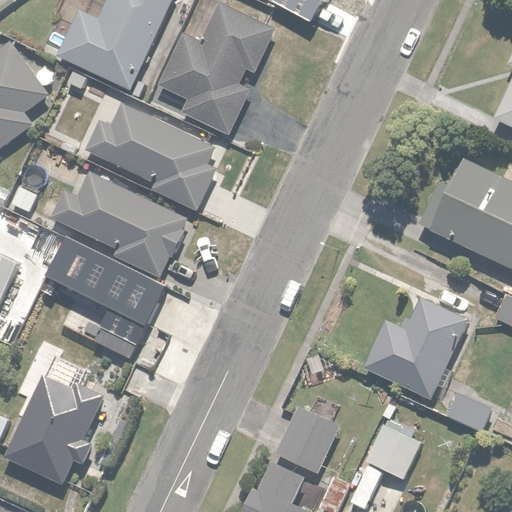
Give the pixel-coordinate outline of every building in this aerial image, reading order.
[(140,93),(180,0),(113,0),(107,15),(84,5),(61,58),(140,93)] [(279,8),(260,0),(233,0),(225,19),(266,37),(279,8)] [(327,0),(277,0),(318,19),(327,0)] [(0,152),(40,128),(32,116),(56,101),(18,39),(0,49),(0,152)] [(511,62),(511,63),(511,86),(499,117),(511,122),(511,62)] [(101,116),(86,150),(154,180),(150,189),(199,211),(219,167),(212,164),(221,143),(129,102),(119,124),(101,116)] [(506,175),(469,156),(456,184),(440,177),(418,224),(511,267),(511,164),(506,175)] [(195,218),(96,170),(84,194),(71,188),(56,220),(168,275),(195,218)] [(70,232),(50,272),(154,325),(175,285),(70,232)] [(24,261),(0,249),(0,307),(2,308),(24,261)] [(511,296),(508,295),(499,319),(511,324),(511,296)] [(472,315),(426,296),(417,317),(412,315),(407,325),(388,317),(366,369),(437,398),(472,315)] [(0,387),(9,369),(0,365),(0,387)] [(68,483),(109,393),(82,381),(78,389),(47,375),(10,456),(68,483)] [(492,405),(460,391),(450,413),(482,428),(492,405)] [(296,406),(277,454),(320,472),(339,424),(296,406)] [(428,440),(386,420),(366,461),(408,481),(428,440)] [(327,511),(300,501),(310,476),(275,462),(265,488),(255,484),(244,511),(327,511)]
